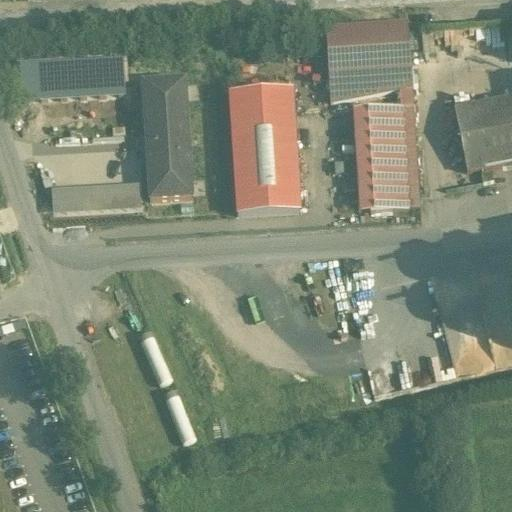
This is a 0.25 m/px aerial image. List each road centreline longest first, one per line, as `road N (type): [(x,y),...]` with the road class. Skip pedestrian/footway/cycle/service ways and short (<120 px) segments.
road 1 (residential): [(135,511),(0,126)]
road 2 (residential): [(0,19),(290,0)]
